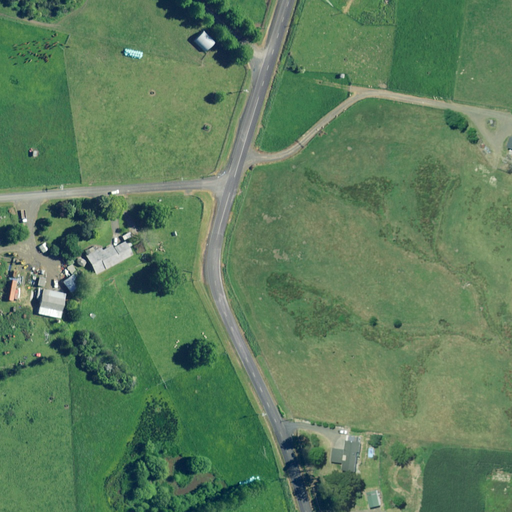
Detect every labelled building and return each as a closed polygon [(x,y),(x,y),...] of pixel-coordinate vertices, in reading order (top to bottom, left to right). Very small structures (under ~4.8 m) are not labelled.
[(214,41),(203,31),(194,40),(205,50),(214,41)] [(101,250),(100,248),(93,251),(91,247),(84,251),(86,255),(85,255),(95,274),(131,254),(124,241),(112,248),(111,245),(101,250)] [(48,249),(44,243),(38,247),(42,253),(48,249)] [(85,262),(80,256),(75,261),(80,267),(85,262)] [(75,271),(71,264),(66,267),(70,274),(75,271)] [(70,293),(80,286),(72,274),(62,282),(70,293)] [(65,294),(42,289),(38,306),(62,311),(65,294)] [(360,437),(349,435),(347,450),(335,449),(333,462),(345,463),(345,470),(359,472),(361,453),(364,454),(365,443),(360,442),(360,437)] [(382,506),(378,490),(368,493),(372,508),(382,506)]
